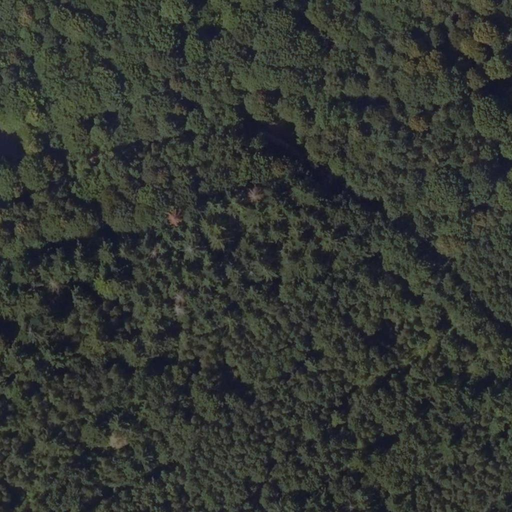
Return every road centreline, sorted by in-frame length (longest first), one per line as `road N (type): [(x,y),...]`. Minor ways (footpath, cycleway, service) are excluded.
road 1 (track): [(511,384),(395,265),(336,222),(266,189),(0,269)]
road 2 (track): [(0,196),(25,194),(140,145),(228,128),(256,134),(400,228),(511,333)]
road 3 (track): [(105,511),(410,278)]
road 4 (track): [(511,76),(256,134)]
